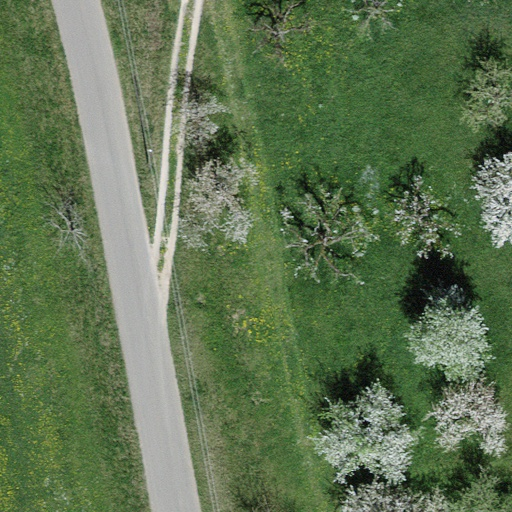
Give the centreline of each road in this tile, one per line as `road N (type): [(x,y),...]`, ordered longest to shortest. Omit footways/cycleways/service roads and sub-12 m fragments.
road 1 (tertiary): [(83,0),(179,511)]
road 2 (track): [(181,0),(151,371)]
